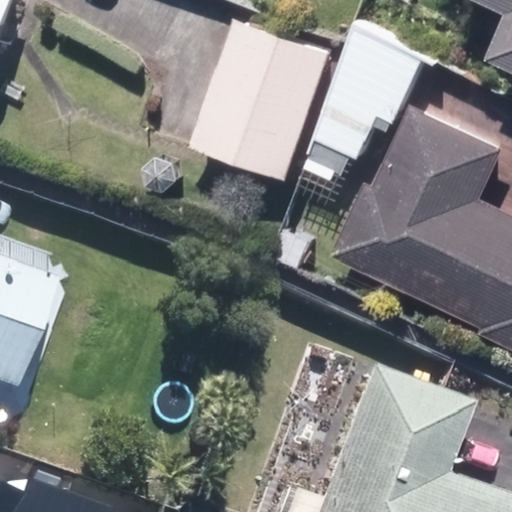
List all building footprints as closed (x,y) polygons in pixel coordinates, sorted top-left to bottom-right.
[(379,132),(411,76),(425,32),(351,9),(299,172),(330,182),(338,156),(353,161),(363,127),(379,132)] [(328,46),(237,17),(192,155),(283,184),(328,46)] [(511,155),(511,142),(428,96),(347,241),(511,333),(511,194),(496,185),(511,155)] [(43,265),(0,252),(0,370),(12,373),(43,265)] [(466,387),(369,355),(323,493),(298,485),(289,511),(511,511),(511,488),(441,465),(466,387)] [(0,511),(116,511),(118,508),(29,477),(25,490),(0,480),(0,511)]
